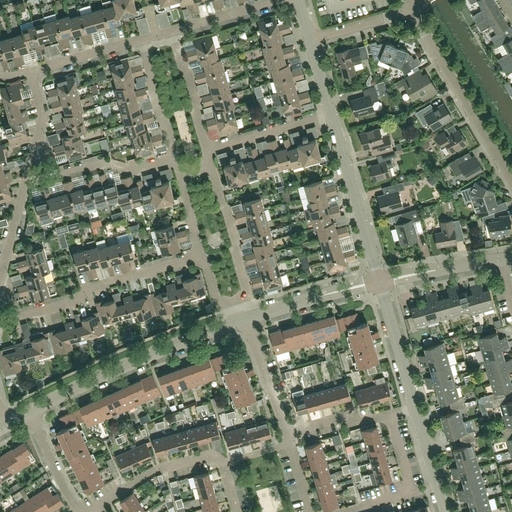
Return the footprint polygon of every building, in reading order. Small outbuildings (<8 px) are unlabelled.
[(121,22),(119,17),(115,5),(113,0),(112,0),(102,3),(104,8),(112,36),(116,35),(113,24),(121,22)] [(136,9),(133,0),(113,0),(115,5),(119,17),(134,12),(136,18),(140,17),(141,16),(142,15),(143,14),(143,13),(143,12),(143,11),(142,7),(136,9)] [(159,0),(160,2),(154,3),(156,8),(156,9),(157,10),(158,11),(159,11),(161,11),(165,9),(164,4),(176,0),(159,0)] [(195,12),(191,0),(178,0),(180,5),(188,3),(191,13),(195,12)] [(191,0),(195,12),(200,11),(197,0),(198,0),(191,0)] [(219,8),(216,0),(203,0),(204,1),(206,0),(212,0),(215,9),(219,8)] [(500,10),(495,2),(494,3),(492,0),(468,0),(471,4),(477,1),(482,10),(472,16),(476,24),(500,10)] [(112,36),(104,8),(92,12),(97,29),(104,27),(107,38),(112,36)] [(493,43),(505,36),(502,31),(509,27),(503,18),(504,17),(500,10),(476,24),(481,31),(491,25),(496,34),(490,38),(493,43)] [(97,29),(92,12),(81,15),(89,43),(93,42),(90,31),(97,29)] [(158,30),(168,29),(166,13),(156,14),(158,30)] [(89,43),(81,15),(70,18),(69,18),(73,33),(73,36),(81,34),(84,44),(89,43)] [(73,33),(69,18),(70,18),(69,16),(57,19),(65,47),(69,46),(66,35),(73,33)] [(137,32),(148,29),(145,18),(134,22),(137,32)] [(277,25),(275,18),(258,23),(261,35),(289,27),(288,22),(277,25)] [(65,47),(57,19),(45,23),(50,40),(57,38),(60,48),(65,47)] [(43,58),(42,54),(34,26),(32,21),(20,25),(23,34),(27,47),(28,46),(34,45),(38,59),(43,58)] [(46,53),(43,42),(50,40),(45,23),(34,26),(42,54),(46,53)] [(282,42),(280,34),(290,31),(289,27),(261,35),(264,46),(280,42),(280,43),(282,42)] [(29,51),(28,46),(27,47),(23,34),(12,37),(20,65),(24,64),(21,53),(29,51)] [(197,49),(186,52),(187,56),(215,48),(212,36),(194,41),(197,49)] [(511,60),(511,38),(508,41),(505,36),(493,43),(496,48),(502,44),(508,53),(497,59),(502,67),(511,60)] [(20,65),(12,37),(0,40),(5,58),(6,58),(12,56),(15,66),(20,65)] [(5,58),(0,40),(0,59),(1,59),(4,70),(9,68),(6,58),(5,58)] [(282,49),(280,43),(280,42),(264,46),(262,46),(265,59),(293,50),(292,46),(282,49)] [(390,64),(397,47),(386,43),(385,45),(381,43),(377,45),(376,42),(369,44),(374,61),(379,60),(390,64)] [(218,59),(216,49),(220,48),(220,47),(215,48),(187,56),(188,60),(199,57),(201,65),(204,64),(203,64),(218,60),(218,59)] [(353,65),(362,62),(358,47),(348,50),(336,53),(343,77),(355,74),(353,65)] [(420,64),(416,58),(414,59),(411,55),(407,54),(408,51),(397,47),(390,64),(401,68),(404,73),(420,64)] [(286,65),(286,64),(284,58),(295,55),(293,50),(265,59),(269,71),(271,70),(271,69),(286,65)] [(224,70),(221,58),(218,59),(218,60),(203,64),(204,64),(205,71),(195,74),(196,78),(224,70)] [(130,68),(128,60),(110,65),(114,77),(142,69),(141,65),(130,68)] [(511,60),(502,67),(506,75),(511,71),(511,60)] [(291,72),(288,64),(286,64),(286,65),(271,69),(271,70),(274,81),(302,73),(301,69),(291,72)] [(135,84),(132,76),(143,73),(142,69),(114,77),(117,88),(132,84),(132,85),(135,84)] [(224,70),(196,78),(197,83),(208,80),(210,87),(227,82),(224,70)] [(436,92),(426,74),(425,73),(422,74),(420,70),(397,84),(400,90),(405,87),(412,99),(419,95),(422,101),(436,92)] [(295,87),(293,80),(304,77),(302,73),(274,81),(278,92),(295,87)] [(77,88),(73,76),(56,81),(58,88),(48,91),(49,96),(60,93),(59,93),(77,88)] [(187,90),(187,80),(176,80),(177,91),(187,90)] [(231,93),(227,82),(210,87),(212,94),(202,97),(203,102),(231,93)] [(24,101),(23,101),(20,90),(23,89),(21,83),(0,89),(5,107),(24,101)] [(97,84),(90,86),(93,94),(99,92),(97,84)] [(134,91),(132,85),(132,84),(117,88),(115,89),(118,101),(146,93),(145,88),(134,91)] [(297,95),(295,87),(278,92),(281,104),(309,96),(308,92),(297,95)] [(374,110),(371,101),(378,99),(375,87),(363,90),(365,97),(350,101),(355,116),(374,110)] [(80,99),(77,88),(59,93),(60,93),(62,100),(51,103),(52,107),(80,99)] [(139,107),(137,100),(147,97),(146,93),(118,101),(122,112),(139,107)] [(234,106),(231,93),(203,102),(204,106),(215,103),(216,109),(217,110),(232,106),(234,106)] [(302,111),(300,103),(310,100),(309,96),(281,104),(285,116),(289,115),(301,111),(302,111)] [(29,119),(26,110),(20,112),(19,109),(31,106),(30,99),(23,101),(24,101),(5,107),(10,124),(23,120),(23,121),(29,119)] [(81,112),(84,111),(80,99),(52,107),(53,112),(64,109),(66,115),(66,116),(81,111),(81,112)] [(416,112),(423,125),(430,121),(435,129),(452,119),(443,103),(431,110),(428,105),(416,112)] [(235,117),(232,106),(217,110),(216,109),(214,110),(216,118),(206,121),(207,125),(235,117)] [(141,115),(139,107),(122,112),(125,124),(153,116),(152,111),(141,115)] [(84,121),(81,112),(81,111),(66,116),(66,115),(64,116),(65,121),(55,124),(56,129),(84,121)] [(146,130),(145,130),(143,123),(154,120),(153,116),(125,124),(128,136),(131,135),(130,135),(146,130)] [(238,129),(235,117),(207,125),(208,130),(219,126),(221,134),(238,129)] [(26,132),(23,121),(23,120),(10,124),(5,125),(10,143),(31,137),(29,131),(26,132)] [(87,130),(84,121),(56,129),(57,133),(68,130),(69,134),(69,135),(79,132),(80,132),(87,130)] [(392,149),(388,135),(381,137),(379,128),(360,134),(364,149),(377,145),(379,153),(392,149)] [(150,137),(148,129),(145,130),(146,130),(130,135),(131,135),(134,146),(162,138),(160,134),(150,137)] [(450,153),(467,144),(459,130),(447,137),(444,132),(434,138),(441,149),(446,146),(450,153)] [(83,143),(80,132),(79,132),(69,135),(69,134),(62,136),(64,144),(54,147),(55,151),(83,143)] [(47,146),(58,145),(57,136),(46,136),(47,146)] [(320,155),(316,139),(308,141),(307,136),(302,138),(303,143),(297,145),(298,147),(300,155),(303,163),(318,159),(320,165),(324,164),(327,161),(327,158),(326,154),(320,155)] [(155,153),(152,146),(163,143),(162,138),(134,146),(137,158),(155,153)] [(303,163),(300,155),(298,147),(291,149),(288,138),(283,140),(285,148),(286,148),(291,165),(290,165),(291,168),(303,164),(303,163)] [(291,165),(286,148),(285,148),(279,150),(276,139),(271,141),(279,169),(290,165),(291,165)] [(279,169),(271,141),(267,142),(270,152),(265,154),(265,156),(266,156),(270,171),(271,171),(279,169)] [(86,155),(83,143),(55,151),(56,156),(67,153),(69,160),(86,155)] [(250,147),(246,148),(250,161),(243,163),(245,172),(247,179),(247,180),(259,177),(251,149),(250,147)] [(266,156),(265,156),(259,158),(255,148),(251,149),(259,177),(271,173),(271,171),(270,171),(266,156)] [(393,167),(391,158),(397,156),(395,151),(377,156),(379,164),(369,166),(373,181),(392,175),(390,167),(393,167)] [(482,169),(474,156),(463,162),(460,157),(449,164),(456,176),(463,172),(467,179),(482,169)] [(245,172),(243,163),(242,160),(236,162),(235,157),(230,159),(231,164),(224,166),(228,182),(223,184),(224,188),(226,190),(229,191),(234,190),(232,184),(247,179),(245,172)] [(12,180),(10,171),(4,173),(3,170),(15,167),(13,160),(7,162),(0,164),(0,183),(6,181),(6,182),(12,180)] [(432,173),(427,178),(434,184),(439,179),(432,173)] [(119,199),(117,191),(118,191),(115,182),(107,184),(104,174),(99,175),(102,186),(103,185),(108,203),(119,200),(119,199)] [(143,203),(138,185),(133,187),(130,176),(126,177),(134,205),(142,203),(143,203)] [(103,185),(102,186),(96,187),(93,177),(88,178),(96,206),(97,206),(100,208),(106,206),(107,203),(108,203),(103,185)] [(134,205),(126,177),(121,179),(124,189),(118,191),(117,191),(119,199),(119,200),(121,209),(124,208),(125,211),(132,209),(131,206),(134,205)] [(96,206),(88,178),(84,179),(87,190),(83,191),(82,191),(86,206),(86,207),(87,209),(88,212),(97,210),(96,206)] [(174,197),(169,181),(162,183),(160,178),(155,180),(157,185),(150,187),(151,189),(152,189),(156,205),(172,201),(173,207),(178,205),(180,203),(181,200),(179,196),(174,197)] [(468,197),(471,199),(476,212),(487,209),(488,214),(493,213),(505,209),(503,202),(494,205),(493,202),(495,201),(493,195),(495,192),(486,187),(488,182),(481,179),(479,184),(475,182),(473,186),(468,188),(469,193),(468,197)] [(152,189),(151,189),(144,191),(141,180),(136,181),(138,185),(143,203),(142,203),(144,210),(157,206),(156,205),(152,189)] [(324,188),(322,180),(309,184),(304,185),(308,197),(336,189),(334,185),(324,188)] [(10,193),(6,182),(6,181),(0,183),(0,202),(14,198),(12,192),(10,193)] [(86,206),(82,191),(83,191),(82,189),(74,191),(71,181),(67,182),(75,210),(86,207),(86,206)] [(75,210),(67,182),(63,183),(66,194),(58,196),(63,213),(75,210)] [(398,191),(405,189),(403,182),(389,186),(391,192),(378,196),(383,213),(400,208),(398,203),(401,202),(398,191)] [(63,213),(58,196),(51,198),(48,187),(44,188),(52,216),(63,213)] [(52,216),(44,188),(39,190),(42,200),(35,202),(40,220),(52,216)] [(329,204),(326,196),(337,193),(336,189),(308,197),(311,208),(326,204),(326,205),(329,204)] [(264,210),(261,198),(243,203),(245,210),(235,213),(236,218),(264,210)] [(327,209),(326,205),(326,204),(311,208),(309,209),(304,211),(306,220),(311,218),(339,210),(338,206),(327,209)] [(417,240),(412,222),(420,220),(416,209),(401,214),(403,222),(395,225),(401,245),(417,240)] [(267,221),(264,210),(236,218),(237,222),(248,219),(250,226),(267,221)] [(331,223),(331,222),(330,218),(341,215),(339,210),(311,218),(314,228),(317,228),(316,227),(331,223)] [(511,232),(509,215),(499,217),(499,220),(495,221),(493,213),(488,214),(482,217),(483,224),(489,223),(491,238),(502,236),(502,233),(511,232)] [(335,228),(344,226),(343,217),(334,219),(335,228)] [(463,237),(459,220),(452,221),(441,222),(442,232),(435,233),(437,247),(456,244),(455,238),(463,237)] [(78,221),(67,225),(69,230),(80,227),(78,221)] [(270,230),(267,221),(250,226),(251,231),(241,234),(242,238),(270,230)] [(336,229),(334,221),(331,222),(331,223),(316,227),(317,228),(320,238),(348,231),(346,226),(336,229)] [(138,223),(128,226),(132,234),(140,231),(138,223)] [(175,233),(173,225),(156,230),(159,242),(187,234),(186,230),(175,233)] [(273,240),(270,230),(242,238),(243,243),(254,240),(255,244),(255,245),(270,240),(270,241),(273,240)] [(340,245),(338,238),(349,235),(348,231),(320,238),(323,250),(340,245)] [(62,233),(57,234),(59,241),(66,240),(64,233),(62,233)] [(180,249),(177,242),(188,239),(187,234),(159,242),(162,254),(180,249)] [(135,257),(130,240),(118,243),(126,271),(130,270),(127,259),(135,257)] [(274,252),(270,241),(270,240),(255,245),(255,244),(253,245),(255,252),(244,255),(246,260),(274,252)] [(19,267),(47,259),(42,242),(33,245),(34,249),(26,252),(28,259),(18,263),(19,267)] [(126,271),(118,243),(106,246),(111,264),(112,264),(119,262),(122,272),(126,271)] [(342,252),(340,245),(323,250),(326,262),(353,254),(354,254),(353,249),(342,252)] [(111,264),(106,246),(98,249),(97,249),(102,264),(101,264),(102,266),(107,265),(110,276),(115,274),(112,264),(111,264)] [(102,264),(97,249),(98,249),(97,247),(85,250),(93,278),(97,277),(94,266),(101,264),(102,264)] [(93,278),(85,250),(73,253),(78,271),(86,269),(89,279),(93,278)] [(277,263),(274,252),(246,260),(247,264),(257,261),(260,268),(277,263)] [(347,269),(345,261),(355,258),(354,254),(353,254),(326,262),(330,274),(336,272),(347,269)] [(50,270),(47,259),(19,267),(20,271),(31,268),(33,275),(43,272),(43,273),(50,271),(50,270)] [(280,275),(277,263),(260,268),(262,276),(251,279),(252,283),(280,275)] [(17,288),(19,292),(46,284),(43,273),(43,272),(33,275),(26,277),(28,285),(17,288)] [(206,294),(200,273),(194,274),(195,277),(184,280),(183,280),(189,299),(206,294)] [(189,299),(183,280),(184,280),(182,274),(176,276),(179,288),(176,289),(175,283),(166,286),(167,291),(168,291),(171,304),(172,303),(189,299)] [(284,287),(280,275),(252,283),(253,287),(264,284),(266,292),(284,287)] [(494,308),(489,289),(483,291),(481,283),(475,285),(483,311),(494,308)] [(46,284),(19,292),(20,296),(30,293),(33,301),(50,296),(47,286),(46,284)] [(483,311),(475,285),(470,286),(472,294),(467,295),(466,292),(472,315),(483,311)] [(472,315),(466,292),(460,294),(458,286),(452,288),(460,314),(470,311),(471,315),(472,315)] [(460,314),(452,288),(447,289),(449,297),(444,298),(449,317),(460,314)] [(168,291),(167,291),(157,294),(156,292),(150,293),(156,314),(173,309),(172,303),(171,304),(168,291)] [(137,313),(133,301),(132,295),(123,298),(125,304),(122,304),(118,292),(112,294),(114,300),(119,318),(136,314),(137,313)] [(449,317),(444,298),(438,300),(436,292),(430,294),(438,321),(449,317)] [(156,314),(150,293),(144,295),(144,298),(133,301),(137,313),(136,314),(138,319),(156,314)] [(438,321),(430,294),(425,295),(427,303),(422,305),(427,324),(438,321)] [(114,300),(103,304),(102,301),(96,303),(98,311),(99,311),(100,315),(102,323),(119,318),(114,300)] [(417,331),(416,327),(427,324),(422,305),(410,308),(413,316),(407,318),(411,332),(417,331)] [(105,332),(102,323),(100,315),(99,311),(98,311),(92,313),(93,316),(82,319),(87,337),(105,332)] [(87,337),(82,319),(81,313),(74,315),(78,326),(75,327),(73,321),(64,324),(66,330),(70,342),(87,337)] [(359,325),(356,313),(335,319),(339,331),(347,329),(347,328),(359,325)] [(339,331),(335,319),(334,315),(321,319),(327,339),(340,335),(339,331)] [(327,339),(321,319),(308,323),(314,343),(327,339)] [(370,333),(367,322),(359,325),(347,328),(347,329),(351,341),(378,333),(378,331),(370,333)] [(314,343),(308,323),(295,326),(301,346),(314,343)] [(301,346),(295,326),(283,330),(288,350),(301,346)] [(66,330),(55,333),(54,330),(48,332),(54,353),(72,348),(70,342),(66,330)] [(288,350),(283,330),(270,334),(275,354),(288,350)] [(43,333),(42,331),(31,335),(32,340),(37,358),(54,353),(48,332),(43,333)] [(32,340),(31,335),(30,333),(24,335),(25,338),(24,339),(22,341),(23,342),(14,345),(16,350),(20,363),(37,358),(32,340)] [(374,347),(373,342),(372,338),(379,336),(378,333),(351,341),(354,353),(374,347)] [(507,342),(506,336),(498,339),(496,333),(477,338),(481,350),(507,342)] [(503,355),(501,350),(509,347),(507,342),(481,350),(484,361),(503,355)] [(446,354),(443,343),(424,348),(426,354),(418,356),(419,361),(446,354)] [(2,347),(3,349),(0,349),(0,360),(4,373),(22,368),(20,363),(16,350),(14,345),(14,344),(2,347)] [(378,361),(374,347),(354,353),(358,367),(378,361)] [(234,363),(230,352),(209,359),(214,371),(222,368),(222,367),(234,363)] [(339,353),(344,371),(350,370),(345,352),(339,353)] [(449,365),(446,354),(419,361),(421,367),(429,365),(430,370),(449,365)] [(65,355),(56,360),(61,370),(70,365),(65,355)] [(511,364),(511,358),(504,361),(503,355),(484,361),(487,372),(511,364)] [(214,371),(209,359),(209,358),(196,363),(203,383),(216,378),(214,371)] [(227,380),(253,371),(252,368),(245,371),(241,360),(234,363),(222,367),(222,368),(227,380)] [(203,383),(196,363),(184,368),(191,387),(203,383)] [(509,377),(508,372),(511,370),(511,364),(487,372),(490,383),(509,377)] [(452,376),(449,365),(430,370),(432,376),(424,378),(426,383),(452,376)] [(191,387),(184,368),(171,372),(178,392),(191,387)] [(251,385),(248,379),(247,376),(254,373),(253,371),(227,380),(231,393),(251,385)] [(178,392),(171,372),(158,377),(165,396),(178,392)] [(161,394),(153,375),(140,380),(149,399),(161,394)] [(456,387),(452,376),(426,383),(427,389),(435,387),(437,392),(456,387)] [(511,388),(511,386),(509,377),(490,383),(493,393),(489,394),(491,401),(505,397),(504,391),(511,388)] [(149,399),(140,380),(128,386),(137,405),(149,399)] [(391,397),(387,382),(376,385),(380,400),(391,397)] [(350,398),(346,383),(335,386),(340,401),(350,398)] [(255,399),(251,385),(231,393),(236,406),(255,399)] [(380,400),(376,385),(366,388),(370,403),(380,400)] [(137,405),(128,386),(116,391),(124,410),(137,405)] [(340,401),(335,386),(325,389),(329,404),(340,401)] [(459,398),(456,387),(437,392),(440,404),(448,401),(450,407),(465,403),(463,396),(459,398)] [(370,403),(366,388),(355,391),(359,406),(370,403)] [(329,404),(325,389),(315,392),(319,407),(329,404)] [(124,410),(116,391),(104,397),(112,416),(124,410)] [(319,407),(315,392),(304,395),(308,410),(319,407)] [(308,410),(304,395),(293,399),(298,413),(308,410)] [(112,416),(104,397),(92,402),(100,421),(112,416)] [(217,412),(225,409),(221,397),(213,400),(217,412)] [(511,400),(507,402),(505,397),(491,401),(483,403),(484,407),(493,407),(500,405),(503,416),(511,413),(511,400)] [(100,421),(92,402),(79,408),(80,408),(79,408),(85,420),(88,427),(100,421)] [(466,409),(465,403),(450,407),(452,413),(440,416),(444,427),(463,422),(459,411),(466,409)] [(85,420),(79,408),(60,417),(65,428),(76,423),(76,424),(85,420)] [(499,429),(501,435),(511,431),(511,413),(503,416),(506,427),(499,429)] [(139,418),(141,424),(150,420),(147,414),(139,418)] [(260,439),(256,424),(255,419),(244,422),(246,427),(250,442),(260,439)] [(271,435),(267,421),(256,424),(260,439),(271,435)] [(220,437),(216,422),(205,425),(209,440),(220,437)] [(458,435),(460,441),(474,437),(473,431),(466,433),(463,422),(444,427),(447,439),(458,435)] [(55,445),(56,447),(82,436),(76,424),(76,423),(65,428),(57,432),(62,442),(55,445)] [(209,440),(205,425),(195,428),(199,443),(209,440)] [(380,437),(377,426),(362,430),(365,441),(380,437)] [(250,442),(246,427),(235,430),(239,445),(250,442)] [(199,443),(195,428),(184,431),(189,446),(199,443)] [(239,445),(235,430),(224,433),(229,448),(239,445)] [(189,446),(184,431),(174,434),(178,449),(189,446)] [(511,450),(511,431),(501,435),(503,441),(507,440),(510,451),(511,450)] [(178,449),(174,434),(163,437),(168,452),(178,449)] [(87,448),(82,436),(56,447),(57,450),(64,446),(68,456),(87,448)] [(168,452),(163,437),(153,440),(157,455),(168,452)] [(383,447),(380,437),(365,441),(368,452),(383,447)] [(475,455),(472,445),(476,443),(474,437),(460,441),(462,447),(453,449),(456,461),(475,455)] [(36,459),(24,442),(15,448),(26,465),(36,459)] [(323,453),(320,442),(305,447),(309,457),(323,453)] [(152,457),(146,443),(136,447),(142,461),(152,457)] [(142,461),(136,447),(126,452),(132,466),(142,461)] [(386,458),(383,447),(368,452),(371,462),(386,458)] [(26,465),(15,448),(6,453),(17,471),(26,465)] [(93,460),(90,454),(87,448),(68,456),(74,468),(93,460)] [(132,466),(126,452),(116,456),(122,470),(132,466)] [(17,471),(6,453),(0,457),(0,463),(9,477),(17,471)] [(326,463),(323,453),(309,457),(312,468),(326,463)] [(478,466),(475,455),(456,461),(458,466),(450,468),(452,474),(478,466)] [(369,474),(389,468),(386,458),(371,462),(366,464),(369,474)] [(106,461),(114,477),(118,475),(111,459),(106,461)] [(98,472),(97,469),(93,460),(74,468),(79,481),(98,472)] [(0,482),(9,477),(0,463),(0,482)] [(315,478),(329,474),(326,463),(312,468),(315,478)] [(482,477),(478,466),(452,474),(453,479),(461,477),(463,483),(482,477)] [(391,479),(392,479),(389,468),(369,474),(372,485),(379,483),(391,479)] [(103,484),(98,472),(79,481),(84,493),(103,484)] [(212,483),(209,472),(194,477),(197,487),(212,483)] [(334,473),(329,474),(315,478),(318,489),(332,484),(337,483),(334,473)] [(485,488),(482,477),(463,483),(464,488),(456,490),(458,496),(485,488)] [(24,489),(28,494),(45,484),(42,478),(24,489)] [(215,493),(212,483),(197,487),(200,498),(215,493)] [(63,502),(52,484),(43,490),(54,508),(63,502)] [(177,485),(171,487),(173,494),(181,492),(179,484),(177,485)] [(335,495),(332,484),(318,489),(321,499),(335,495)] [(488,499),(485,488),(458,496),(460,501),(467,499),(469,505),(488,499)] [(47,511),(54,508),(43,490),(34,496),(44,511),(47,511)] [(139,502),(133,493),(120,501),(126,511),(139,502)] [(218,504),(215,493),(200,498),(203,508),(218,504)] [(339,505),(335,495),(321,499),(324,510),(339,505)] [(44,511),(34,496),(25,502),(31,511),(44,511)] [(484,511),(491,510),(488,499),(469,505),(470,510),(463,511),(484,511)] [(31,511),(25,502),(16,508),(18,511),(31,511)] [(143,511),(145,511),(139,502),(126,511),(143,511)]
